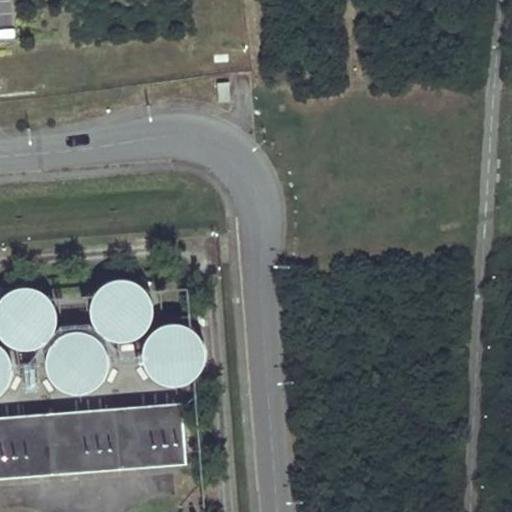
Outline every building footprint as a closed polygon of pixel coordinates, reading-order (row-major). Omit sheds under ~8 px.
[(230,83),(218,84),(219,103),(231,102),(230,83)] [(99,322),(106,328),(115,332),(125,332),(134,329),(142,323),(148,315),(150,306),(149,296),(144,287),(137,281),(129,277),(120,276),(111,278),(104,282),(98,288),(94,296),(93,305),(94,313),(99,322)] [(0,335),(7,342),(17,346),(28,347),(38,344),(46,338),(53,329),(55,319),(54,308),(50,298),(43,290),(33,286),(23,284),(13,286),(5,291),(0,295),(0,335)] [(145,370),(151,378),(160,383),(170,385),(181,384),(190,379),(197,372),(202,363),(204,353),(202,343),(197,334),(189,327),(180,322),(169,322),(158,324),(149,330),(143,339),(140,350),(141,360),(145,370)] [(53,382),(61,388),(70,392),(80,392),(89,389),(97,384),(103,376),(106,366),(106,357),(103,347),(97,340),(88,334),(79,332),(68,333),(59,337),(52,344),(47,353),(46,363),(48,374),(53,382)] [(0,391),(1,391),(7,383),(10,373),(10,363),(7,353),(0,345),(0,344),(0,391)] [(186,463),(182,404),(0,417),(0,477),(172,464),(186,463)]
